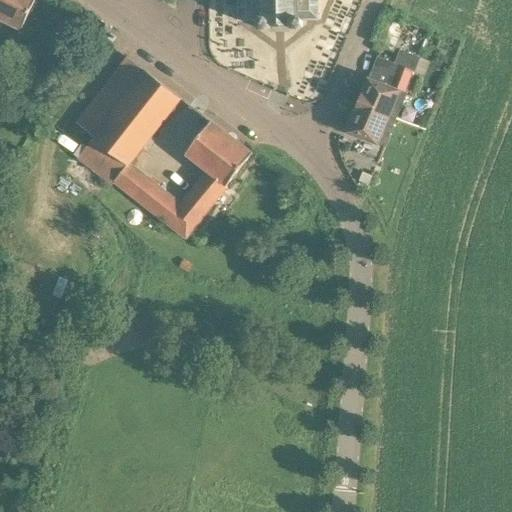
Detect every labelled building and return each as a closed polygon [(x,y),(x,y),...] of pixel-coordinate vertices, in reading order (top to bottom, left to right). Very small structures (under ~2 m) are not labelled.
[(0,0),(0,20),(21,30),(35,0),(0,0)] [(238,0),(239,21),(240,21),(240,22),(245,22),(245,20),(257,20),(257,28),(270,28),(270,26),(280,26),(290,25),(290,27),(303,27),(303,18),(316,18),(316,19),(320,19),(320,18),(326,18),(326,13),(324,13),(323,0),(238,0)] [(414,72),(420,58),(399,51),(395,64),(377,57),(356,108),(395,123),(407,94),(405,93),(412,71),(414,72)] [(113,183),(183,237),(228,187),(227,186),(252,154),(128,58),(92,105),(108,117),(77,159),(112,186),(113,183)] [(385,147),(395,123),(356,108),(346,133),(379,146),(379,145),(385,147)] [(370,178),(362,175),(358,184),(367,187),(370,178)]
